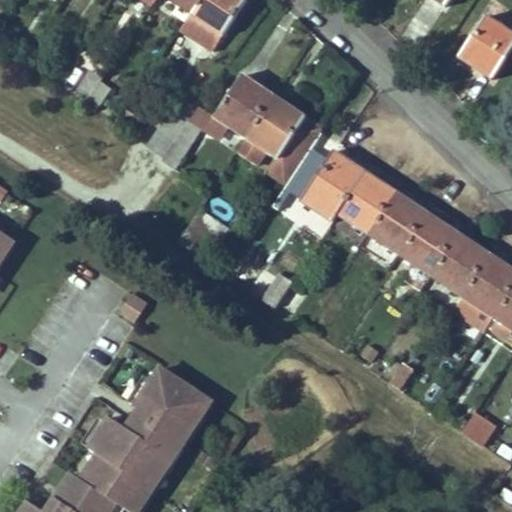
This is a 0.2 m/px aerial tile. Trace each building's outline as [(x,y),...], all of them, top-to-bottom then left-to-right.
[(170,0),(191,14),(200,0),(170,0)] [(212,51),(245,1),(243,0),(200,0),(191,14),(180,30),(212,51)] [(495,72),(511,45),(511,34),(485,17),(458,57),(474,68),(479,62),(495,72)] [(34,66),(43,52),(35,47),(25,60),(34,66)] [(495,72),(479,62),(474,68),(490,78),(495,72)] [(100,82),(102,80),(90,72),(74,95),(86,103),(100,82)] [(247,139),(274,98),(242,77),(215,118),(225,125),(247,139)] [(93,111),(109,89),(100,82),(86,103),(84,105),(93,111)] [(278,159),(305,118),(274,98),(247,139),(252,142),(248,148),(263,157),(267,152),(278,159)] [(163,157),(194,112),(179,101),(148,147),(163,157)] [(175,170),(203,128),(211,116),(197,107),(194,112),(163,157),(161,161),(175,170)] [(225,125),(215,118),(211,116),(203,128),(217,137),(225,125)] [(338,215),(365,174),(332,152),(300,201),(332,223),(338,215)] [(368,235),(395,194),(365,174),(338,215),(368,235)] [(399,255),(426,214),(395,194),(368,235),(399,255)] [(222,213),(206,202),(201,210),(217,220),(222,213)] [(220,238),(209,231),(217,220),(201,210),(180,242),(206,260),(220,238)] [(431,276),(458,235),(426,214),(399,255),(431,276)] [(220,238),(227,227),(217,220),(209,231),(220,238)] [(462,297),(489,255),(458,235),(431,276),(462,297)] [(0,277),(19,250),(0,237),(0,277)] [(492,317),(511,287),(511,270),(489,255),(462,297),(492,317)] [(277,307),(294,282),(278,271),(261,297),(277,307)] [(462,297),(441,283),(434,295),(454,308),(462,297)] [(511,287),(492,317),(511,329),(511,287)] [(117,313),(135,324),(148,302),(129,292),(117,313)] [(511,329),(492,317),(482,333),(511,352),(511,329)] [(42,511),(28,502),(21,511),(158,511),(230,404),(159,357),(120,416),(108,409),(79,452),(92,461),(81,478),(74,472),(46,511),(42,511)] [(400,390),(413,369),(404,363),(390,383),(400,390)] [(494,431),(473,416),(463,432),(484,446),(494,431)]
